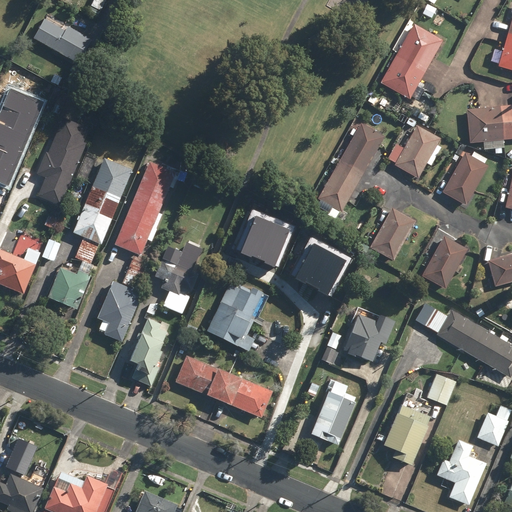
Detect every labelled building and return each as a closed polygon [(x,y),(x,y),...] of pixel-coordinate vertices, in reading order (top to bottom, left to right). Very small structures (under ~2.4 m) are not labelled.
[(47,19),(36,39),(80,65),(89,51),(94,40),(70,26),(67,30),(47,19)] [(415,22),(382,82),(412,98),(445,39),(415,22)] [(511,23),(500,66),(511,69),(511,23)] [(9,85),(0,106),(0,186),(11,190),(48,101),(9,85)] [(511,104),(469,109),(472,142),(511,138),(511,104)] [(47,178),(40,195),(62,205),(89,142),(86,141),(93,125),(73,117),(62,142),(56,140),(50,153),(48,152),(38,174),(47,178)] [(363,122),(319,198),(343,211),(387,136),(363,122)] [(397,163),(396,165),(420,178),(429,162),(433,165),(443,147),(439,145),(443,138),(419,125),(406,148),(398,143),(389,158),(397,163)] [(467,152),(445,191),(468,204),(491,165),(486,163),(489,158),(475,150),(473,155),(467,152)] [(135,169),(106,157),(74,232),(85,236),(76,257),(84,260),(80,268),(83,269),(82,270),(80,269),(78,273),(62,266),(49,297),(79,309),(91,279),(93,275),(92,274),(96,264),(92,263),(101,243),(103,244),(135,169)] [(151,160),(116,244),(143,254),(149,239),(154,240),(159,228),(158,228),(164,214),(160,212),(171,186),(175,188),(182,170),(162,162),(161,164),(151,160)] [(393,207),(372,246),(396,259),(418,220),(393,207)] [(296,226),(254,210),(237,252),(279,269),(296,226)] [(49,238),(38,234),(34,245),(44,249),(49,238)] [(445,236),(424,275),(448,288),(469,249),(445,236)] [(352,258),(312,238),(292,276),(333,296),(352,258)] [(62,244),(50,239),(42,258),(54,263),(62,244)] [(183,250),(169,245),(156,276),(165,280),(162,288),(171,291),(165,305),(184,313),(191,296),(181,292),(183,287),(193,291),(201,273),(194,270),(203,247),(188,241),(183,250)] [(26,259),(0,248),(0,267),(3,269),(0,276),(0,283),(26,294),(39,265),(38,265),(43,253),(31,248),(26,259)] [(511,253),(490,260),(496,285),(511,281),(511,253)] [(144,293),(114,280),(95,329),(124,341),(144,293)] [(231,284),(209,330),(251,349),(257,337),(247,332),(265,291),(254,286),(252,289),(240,284),(239,287),(231,284)] [(439,333),(438,334),(511,377),(511,342),(453,308),(450,314),(428,301),(417,320),(439,333)] [(22,311),(9,305),(0,326),(0,328),(13,334),(22,311)] [(361,312),(345,349),(374,362),(383,341),(388,343),(399,319),(382,312),(379,319),(361,312)] [(163,323),(150,318),(133,359),(141,362),(134,378),(152,386),(161,365),(159,364),(165,350),(163,349),(166,340),(165,339),(169,331),(161,328),(163,323)] [(188,354),(177,381),(211,396),(212,395),(264,416),(275,389),(220,366),(220,367),(188,354)] [(458,381),(438,373),(428,396),(449,404),(458,381)] [(332,387),(313,433),(340,444),(358,400),(356,400),(358,395),(347,391),(350,385),(337,379),(333,387),(332,387)] [(401,413),(398,412),(385,444),(398,449),(395,456),(414,464),(430,425),(429,424),(432,416),(404,404),(401,413)] [(498,414),(489,411),(479,437),(500,446),(510,420),(509,419),(511,411),(511,408),(502,404),(498,414)] [(445,458),(439,474),(457,481),(451,496),(471,504),(488,462),(471,455),(475,444),(461,438),(451,460),(445,458)] [(38,446),(19,439),(7,467),(25,475),(38,446)] [(7,484),(0,480),(0,500),(9,505),(7,510),(12,511),(34,511),(45,487),(11,473),(7,484)] [(55,485),(46,508),(55,511),(97,511),(110,483),(89,474),(83,487),(72,482),(68,490),(55,485)] [(176,511),(180,503),(146,489),(136,511),(176,511)]
